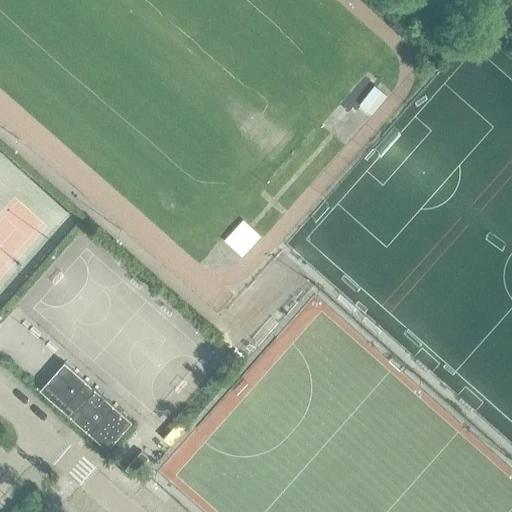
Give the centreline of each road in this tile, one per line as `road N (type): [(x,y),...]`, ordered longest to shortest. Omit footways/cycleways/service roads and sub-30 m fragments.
road 1 (trunk): [(236,511),(0,283)]
road 2 (trunk): [(0,387),(127,511)]
road 3 (residential): [(124,511),(0,399)]
